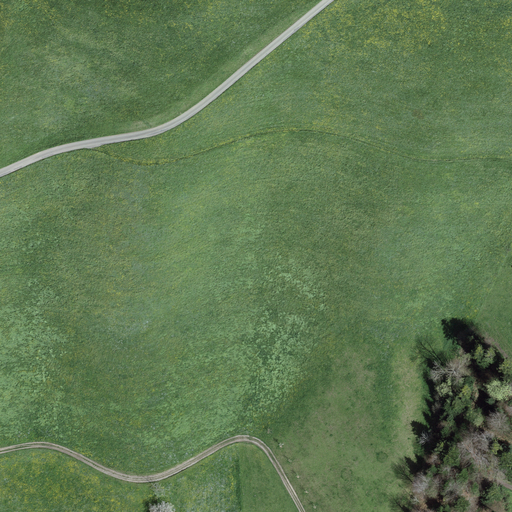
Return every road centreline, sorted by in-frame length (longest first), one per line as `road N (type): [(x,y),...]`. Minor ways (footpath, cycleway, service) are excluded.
road 1 (track): [(100,140),(153,165),(291,128),(415,161),(511,165)]
road 2 (unclassified): [(0,172),(178,120),(328,0)]
road 3 (track): [(301,511),(276,462),(248,438),(138,479),(43,444),(0,450)]
